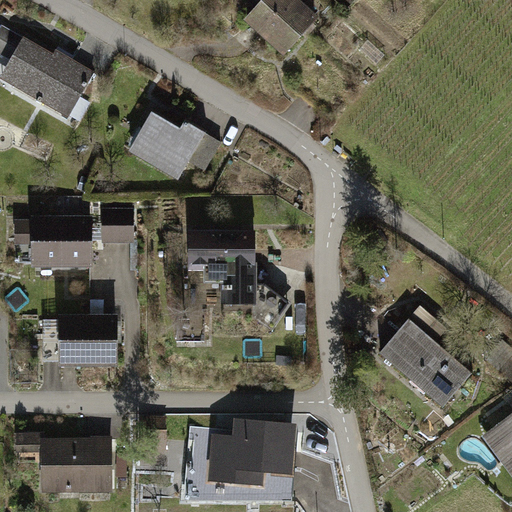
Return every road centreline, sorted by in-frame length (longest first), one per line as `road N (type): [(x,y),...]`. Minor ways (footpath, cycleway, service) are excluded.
road 1 (residential): [(339,401),(0,401)]
road 2 (residential): [(66,0),(339,170)]
road 3 (residential): [(339,170),(328,229),(339,401)]
road 4 (residential): [(339,170),(511,306)]
